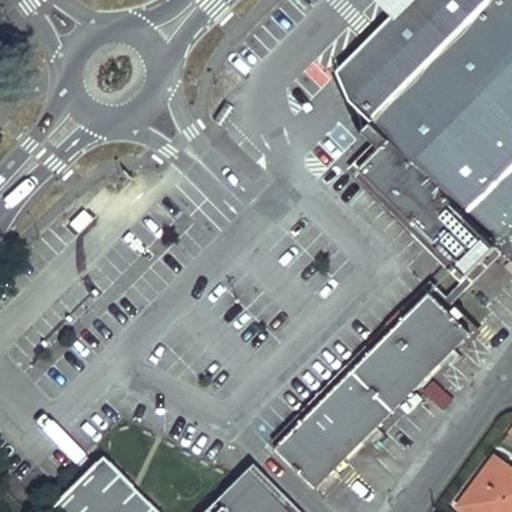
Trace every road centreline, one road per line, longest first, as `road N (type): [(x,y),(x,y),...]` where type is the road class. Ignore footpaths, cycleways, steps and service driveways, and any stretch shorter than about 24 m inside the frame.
road 1 (residential): [(402,511),(502,375)]
road 2 (primary): [(0,202),(106,119)]
